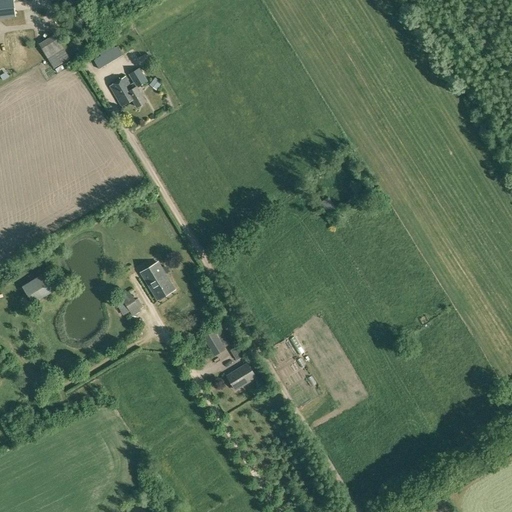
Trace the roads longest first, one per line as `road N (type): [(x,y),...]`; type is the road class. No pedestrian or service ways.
road 1 (unknown): [(160,322),(277,511)]
road 2 (unclassified): [(403,511),(511,442)]
